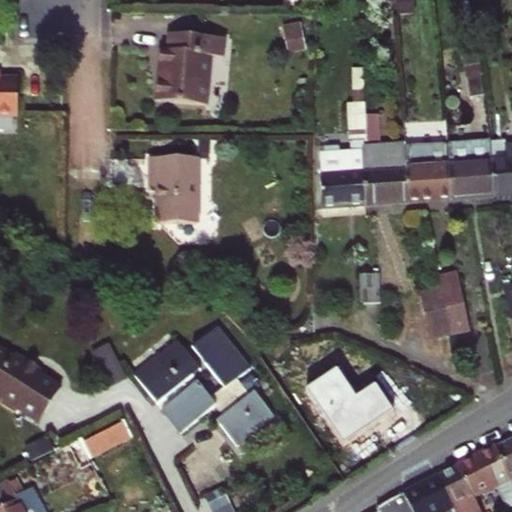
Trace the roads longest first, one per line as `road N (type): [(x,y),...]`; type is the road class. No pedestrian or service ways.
road 1 (residential): [(339,511),(511,402)]
road 2 (unknown): [(198,511),(139,403),(78,413)]
road 3 (residential): [(83,0),(83,179)]
